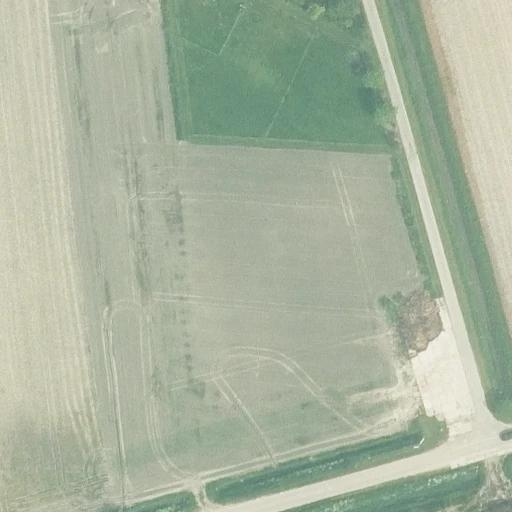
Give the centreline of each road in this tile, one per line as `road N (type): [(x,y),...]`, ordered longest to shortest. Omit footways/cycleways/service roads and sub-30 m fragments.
road 1 (unclassified): [(491,444),(381,39)]
road 2 (unclassified): [(237,511),(491,444)]
